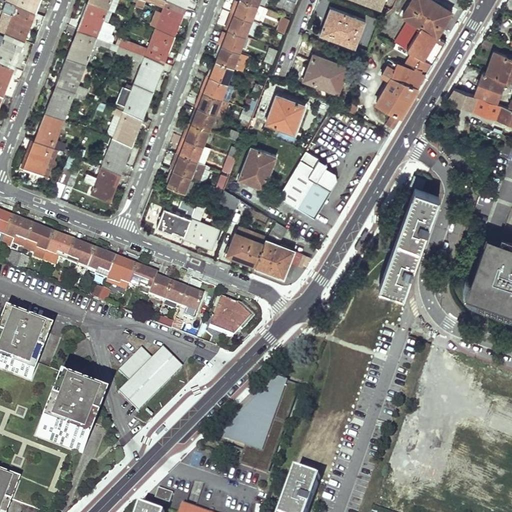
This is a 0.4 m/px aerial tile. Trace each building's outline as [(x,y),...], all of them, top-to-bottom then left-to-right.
[(34,11),(7,0),(4,7),(13,10),(5,32),(25,39),(32,24),(30,23),(34,11)] [(7,0),(34,11),(38,0),(7,0)] [(84,15),(80,28),(113,41),(116,34),(100,27),(108,7),(89,0),(87,0),(82,14),(84,15)] [(170,0),(150,0),(163,5),(156,26),(175,33),(181,18),(179,17),(184,5),(170,0)] [(258,3),(250,0),(237,0),(236,3),(234,3),(231,11),(251,19),(258,3)] [(297,0),(296,0),(278,0),(278,1),(287,5),(286,9),(292,11),(297,0)] [(451,8),(437,0),(411,0),(403,14),(420,24),(418,27),(406,21),(396,40),(413,50),(406,62),(392,57),(383,71),(391,76),(378,100),(394,110),(387,121),(393,126),(409,100),(419,84),(428,69),(437,53),(446,38),(437,33),(451,8)] [(365,18),(331,5),(321,31),(355,45),(365,18)] [(251,19),(231,11),(228,18),(231,19),(228,28),(245,35),(251,19)] [(281,16),(278,29),(284,31),(288,18),(281,16)] [(175,33),(156,26),(147,46),(122,37),(119,43),(163,60),(167,48),(169,48),(175,33)] [(73,40),(67,54),(87,62),(95,42),(99,43),(100,42),(111,46),(113,41),(80,28),(74,40),(73,40)] [(245,35),(228,28),(224,36),(222,35),(219,42),(239,50),(245,35)] [(25,39),(5,32),(0,44),(0,61),(12,66),(17,54),(19,55),(25,39)] [(239,50),(219,42),(216,49),(219,51),(216,59),(233,66),(239,50)] [(163,60),(119,43),(118,48),(142,60),(134,81),(154,88),(160,73),(158,72),(163,60)] [(277,50),(269,47),(264,58),(273,61),(277,50)] [(504,78),(507,79),(509,73),(511,74),(511,57),(494,51),(486,72),(504,78)] [(347,64),(315,52),(305,77),(330,86),(328,89),(336,92),(338,88),(347,64)] [(63,71),(58,83),(86,94),(89,87),(79,83),(87,62),(67,54),(61,70),(63,71)] [(210,66),(207,73),(227,81),(233,66),(216,59),(213,66),(210,66)] [(12,66),(0,61),(0,93),(3,94),(10,78),(8,77),(10,72),(12,73),(14,67),(12,66)] [(476,92),(497,100),(504,78),(486,72),(483,71),(476,92)] [(227,81),(207,73),(204,80),(207,81),(204,90),(221,97),(227,81)] [(264,83),(256,80),(253,90),(260,92),(264,83)] [(154,88),(134,81),(124,108),(141,115),(146,103),(147,104),(154,88)] [(52,95),(45,111),(65,118),(74,95),(84,100),(86,94),(58,83),(53,95),(52,95)] [(448,100),(511,123),(511,108),(510,108),(454,87),(448,100)] [(221,97),(204,90),(201,97),(198,97),(195,105),(215,113),(221,97)] [(260,94),(253,91),(248,105),(254,108),(260,94)] [(255,117),(264,120),(273,97),(264,94),(255,117)] [(303,104),(275,95),(265,122),(292,132),(303,104)] [(215,113),(195,105),(192,112),(195,113),(192,121),(209,128),(215,113)] [(141,115),(124,108),(113,137),(132,145),(139,128),(136,127),(141,115)] [(252,110),(245,108),(239,121),(245,123),(252,110)] [(65,118),(45,111),(39,125),(42,126),(37,138),(54,145),(65,118)] [(186,128),(183,135),(203,143),(209,128),(192,121),(189,129),(186,128)] [(245,133),(230,128),(226,135),(242,140),(245,133)] [(197,159),(204,162),(211,146),(203,143),(183,135),(180,143),(183,144),(179,152),(197,159)] [(132,145),(113,137),(102,164),(120,171),(125,158),(126,159),(132,145)] [(54,145),(37,138),(32,150),(30,150),(24,165),(43,173),(54,145)] [(240,145),(232,142),(227,153),(235,156),(240,145)] [(276,152),(251,144),(240,177),(263,186),(276,152)] [(279,194),(315,215),(339,177),(337,170),(326,165),(328,162),(306,149),(289,176),(279,194)] [(179,152),(176,160),(174,159),(171,167),(191,175),(197,159),(179,152)] [(229,172),(235,156),(227,153),(221,169),(222,169),(229,172)] [(204,162),(197,159),(191,175),(199,178),(205,162),(204,162)] [(72,166),(66,164),(59,178),(66,181),(72,166)] [(120,171),(102,164),(91,191),(110,199),(117,183),(115,183),(120,171)] [(72,165),(72,166),(66,181),(73,183),(79,168),(72,165)] [(191,175),(171,167),(168,175),(171,176),(168,183),(185,190),(191,175)] [(223,188),(229,172),(222,169),(215,184),(223,188)] [(94,183),(96,175),(86,172),(84,181),(94,183)] [(221,188),(208,183),(206,190),(218,195),(221,188)] [(441,194),(415,185),(379,286),(405,295),(441,194)] [(223,188),(223,189),(220,196),(217,203),(235,210),(239,198),(223,188)] [(189,215),(164,205),(157,225),(185,236),(197,204),(182,198),(180,202),(186,204),(184,209),(190,213),(189,215)] [(219,227),(200,219),(206,204),(197,204),(185,236),(212,246),(219,227)] [(12,218),(0,213),(0,233),(5,235),(12,218)] [(32,225),(12,218),(5,235),(1,243),(10,246),(12,242),(24,247),(32,225)] [(286,228),(276,222),(269,233),(279,239),(286,228)] [(239,223),(236,231),(252,237),(255,229),(239,223)] [(53,234),(32,225),(24,247),(36,252),(33,257),(43,260),(53,234)] [(236,231),(235,231),(227,252),(255,263),(263,241),(252,237),(236,231)] [(73,241),(53,234),(43,260),(53,264),(56,255),(67,259),(73,241)] [(464,295),(511,311),(511,265),(511,261),(511,260),(511,243),(486,234),(464,295)] [(293,248),(265,237),(263,241),(255,263),(278,273),(285,270),(289,259),(293,248)] [(95,250),(73,241),(67,259),(87,268),(95,250)] [(12,242),(10,246),(22,252),(24,247),(12,242)] [(24,247),(22,252),(33,257),(36,252),(24,247)] [(20,256),(6,250),(1,262),(15,268),(20,256)] [(115,257),(95,250),(87,268),(96,271),(96,273),(107,278),(115,257)] [(28,259),(20,256),(15,268),(23,271),(28,259)] [(136,266),(115,257),(107,278),(120,283),(121,281),(129,284),(136,266)] [(157,274),(136,266),(129,284),(138,287),(137,289),(149,294),(157,274)] [(61,274),(54,272),(50,281),(57,284),(61,274)] [(67,277),(61,274),(57,284),(63,286),(67,277)] [(165,277),(157,274),(149,294),(165,300),(172,283),(165,279),(165,277)] [(180,287),(172,283),(165,300),(180,306),(189,286),(182,283),(180,287)] [(103,288),(98,286),(92,297),(98,300),(103,288)] [(195,288),(189,286),(180,306),(187,308),(184,316),(193,320),(203,295),(195,291),(195,288)] [(109,291),(103,288),(98,300),(105,302),(109,291)] [(236,303),(221,298),(210,325),(232,335),(250,316),(236,303)] [(50,336),(2,317),(0,323),(0,369),(31,382),(50,336)] [(184,321),(176,317),(173,323),(171,328),(179,331),(184,321)] [(173,323),(164,319),(161,324),(171,328),(173,323)] [(120,395),(138,413),(182,369),(164,352),(153,362),(140,349),(117,372),(130,385),(120,395)] [(247,442),(243,441),(238,455),(265,465),(267,459),(269,459),(277,436),(276,436),(278,429),(280,429),(288,406),(286,406),(295,382),(285,379),(285,377),(281,376),(281,375),(281,374),(281,373),(280,373),(279,373),(278,373),(278,374),(277,374),(276,379),(273,378),(267,384),(266,383),(260,388),(256,387),(248,408),(242,405),(236,411),(237,412),(228,421),(227,421),(226,423),(225,424),(225,425),(226,427),(226,428),(227,429),(229,430),(230,430),(232,430),(234,429),(235,428),(239,424),(255,429),(254,432),(252,431),(247,442)] [(101,410),(54,391),(36,437),(83,456),(94,428),(101,410)] [(24,410),(18,407),(16,413),(22,416),(24,410)] [(155,432),(158,434),(165,428),(162,425),(155,432)] [(265,465),(238,455),(236,460),(263,469),(265,465)] [(21,459),(16,456),(13,463),(19,465),(21,459)] [(305,511),(319,476),(293,467),(276,511),(305,511)] [(7,511),(19,484),(0,476),(0,511),(7,511)] [(156,486),(152,496),(167,501),(170,491),(165,489),(161,488),(156,486)] [(215,511),(180,501),(176,511),(215,511)]
